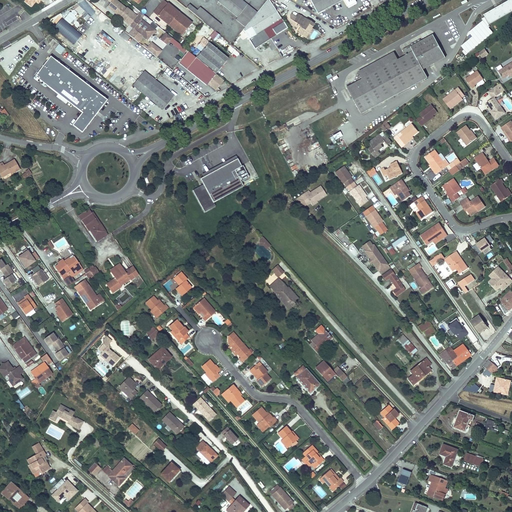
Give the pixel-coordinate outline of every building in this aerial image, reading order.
[(108,0),(111,3),(107,7),(118,15),(118,14),(120,16),(120,17),(119,18),(129,26),(129,25),(137,16),(127,8),(126,9),(115,0),(108,0)] [(158,16),(168,4),(164,0),(154,13),(150,17),(154,20),(166,30),(169,26),(158,16)] [(235,20),(240,24),(253,10),(241,0),(218,0),(218,2),(237,18),(235,20)] [(268,0),(266,0),(257,13),(253,10),(240,24),(244,28),(243,29),(250,39),(249,39),(255,48),(287,28),(276,11),(268,0)] [(310,0),(317,14),(342,0),(344,0),(348,7),(356,3),(354,0),(310,0)] [(511,0),(509,0),(484,15),(489,24),(511,11),(511,0)] [(168,4),(158,16),(169,26),(181,36),(192,23),(168,4)] [(188,5),(185,8),(202,21),(215,32),(221,25),(199,7),(195,11),(188,5)] [(144,16),(140,12),(137,16),(129,25),(133,29),(128,35),(138,43),(143,37),(147,41),(152,34),(156,33),(155,31),(141,20),(143,17),(144,16)] [(297,32),(304,37),(307,32),(308,32),(311,28),(314,23),(304,17),(298,15),(296,18),(293,21),(299,25),(302,21),(305,22),(301,27),(300,27),(297,32)] [(304,37),(307,39),(313,29),(311,28),(308,32),(307,32),(304,37)] [(234,32),(228,39),(231,42),(238,34),(234,32)] [(363,79),(348,88),(362,114),(428,78),(423,68),(445,56),(434,35),(411,47),(411,46),(404,50),(407,55),(398,60),(394,52),(359,72),(363,79)] [(204,49),(196,58),(215,74),(228,58),(209,43),(206,41),(203,44),(201,42),(199,45),(204,49)] [(59,44),(55,50),(61,55),(65,49),(59,44)] [(151,44),(146,50),(149,52),(156,58),(161,52),(151,44)] [(490,54),(486,48),(480,53),(484,58),(490,54)] [(188,68),(196,58),(188,52),(180,61),(188,68)] [(107,99),(50,56),(35,76),(58,94),(56,96),(66,103),(67,101),(82,112),(72,125),(82,132),(107,99)] [(223,80),(215,74),(196,58),(188,68),(208,83),(209,81),(213,84),(211,87),(215,90),(220,85),(223,80)] [(503,79),(509,75),(511,73),(511,74),(511,62),(498,71),(503,79)] [(144,71),(141,75),(171,99),(174,95),(144,71)] [(477,71),(466,79),(472,89),(476,87),(475,85),(483,80),(477,71)] [(141,75),(133,85),(163,109),(171,99),(141,75)] [(499,84),(495,87),(500,93),(504,91),(499,84)] [(495,87),(488,92),(493,99),(486,103),(489,108),(491,111),(490,112),(495,119),(505,113),(494,98),(500,93),(495,87)] [(454,106),(453,105),(461,98),(464,96),(458,88),(443,99),(450,109),(454,106)] [(461,98),(453,105),(454,106),(462,100),(461,98)] [(422,117),(416,121),(421,127),(425,124),(424,122),(433,115),(437,112),(431,105),(420,114),(422,117)] [(433,115),(424,122),(425,124),(434,117),(433,115)] [(501,128),(503,132),(505,131),(511,140),(511,122),(511,121),(501,128)] [(398,135),(394,138),(401,148),(405,145),(408,142),(407,141),(418,132),(412,124),(398,135)] [(473,136),(470,131),(465,126),(457,132),(467,145),(477,138),(474,135),(473,136)] [(340,131),(333,136),(336,140),(343,136),(340,131)] [(511,141),(511,140),(505,131),(503,132),(511,142),(511,141)] [(371,147),(368,149),(374,158),(380,153),(377,150),(382,147),(380,144),(384,141),(388,145),(391,143),(385,136),(382,138),(379,135),(369,143),(371,147)] [(425,157),(431,164),(435,170),(434,171),(436,174),(449,165),(449,164),(447,161),(444,163),(435,150),(425,157)] [(483,153),(474,159),(485,175),(494,169),(483,153)] [(458,158),(449,165),(451,168),(460,162),(458,158)] [(202,191),(200,188),(193,192),(204,211),(215,206),(214,204),(240,189),(238,184),(241,182),(249,178),(243,166),(241,167),(237,159),(200,180),(204,186),(205,189),(202,191)] [(2,163),(0,164),(0,172),(2,177),(11,172),(11,174),(19,170),(14,160),(4,166),(2,163)] [(256,174),(250,162),(243,166),(249,178),(256,174)] [(384,168),(381,170),(384,177),(388,176),(389,179),(402,173),(397,162),(390,165),(391,168),(385,171),(384,168)] [(342,183),(343,182),(346,186),(353,182),(350,178),(351,177),(343,166),(334,172),(339,179),(338,180),(341,184),(342,183)] [(456,166),(449,171),(452,176),(459,171),(458,170),(456,166)] [(370,176),(376,172),(373,168),(367,172),(370,176)] [(26,173),(22,175),(24,178),(28,176),(31,174),(29,170),(25,172),(26,173)] [(447,187),(445,189),(450,197),(450,198),(453,202),(459,198),(456,193),(461,190),(453,179),(445,184),(447,187)] [(510,195),(506,189),(502,184),(504,183),(501,179),(491,186),(501,202),(510,195)] [(402,180),(394,185),(397,189),(395,191),(397,194),(402,201),(410,196),(408,192),(409,191),(402,180)] [(367,201),(364,197),(366,196),(368,200),(369,199),(374,195),(372,192),(371,191),(368,194),(369,194),(366,196),(359,184),(356,186),(354,182),(347,187),(342,190),(345,194),(350,191),(357,202),(360,206),(367,201)] [(321,186),(310,193),(302,198),(305,203),(309,201),(310,203),(311,204),(317,201),(326,195),(321,186)] [(301,196),(297,199),(303,207),(306,205),(305,203),(302,198),(301,196)] [(460,203),(463,208),(464,207),(467,211),(468,213),(476,208),(477,209),(478,211),(485,206),(478,196),(470,202),(468,198),(460,203)] [(422,197),(414,202),(420,211),(416,213),(421,219),(432,212),(422,197)] [(363,211),(374,227),(375,226),(378,230),(384,225),(381,221),(382,221),(371,205),(363,211)] [(92,214),(81,221),(88,231),(90,230),(95,238),(104,232),(102,229),(104,229),(101,225),(100,226),(92,214)] [(427,245),(433,241),(441,235),(443,237),(447,235),(439,223),(420,236),(427,245)] [(384,225),(378,230),(380,234),(387,229),(384,225)] [(107,235),(104,232),(95,238),(97,241),(107,235)] [(392,244),(394,248),(397,246),(398,247),(404,242),(404,241),(407,239),(405,235),(392,244)] [(489,236),(485,239),(489,244),(493,241),(489,236)] [(489,244),(485,239),(473,248),(478,255),(491,246),(489,244)] [(363,246),(366,250),(374,245),(371,240),(363,246)] [(366,250),(365,250),(370,257),(371,259),(373,262),(374,263),(379,270),(387,264),(374,245),(366,250)] [(24,269),(35,261),(33,259),(37,256),(31,246),(16,257),(24,269)] [(445,259),(449,265),(450,264),(453,267),(454,266),(456,269),(460,274),(468,269),(462,260),(461,261),(457,256),(458,255),(456,252),(445,259)] [(444,258),(441,253),(430,261),(433,266),(444,258)] [(58,265),(55,267),(61,277),(67,273),(69,276),(64,280),(68,286),(75,281),(73,277),(78,273),(76,270),(80,266),(74,257),(70,259),(70,260),(69,261),(67,259),(64,262),(63,260),(59,262),(61,264),(59,266),(58,265)] [(15,281),(10,275),(13,273),(6,264),(4,266),(0,260),(0,268),(0,269),(6,277),(4,279),(6,281),(4,282),(7,287),(15,281)] [(418,263),(410,269),(412,273),(411,274),(421,288),(428,283),(430,282),(420,269),(421,268),(418,263)] [(92,265),(88,268),(90,271),(93,276),(94,277),(99,273),(95,267),(94,268),(92,265)] [(115,279),(106,285),(112,294),(121,287),(120,286),(119,284),(128,277),(130,279),(131,280),(135,278),(129,269),(125,272),(120,265),(110,272),(115,279)] [(285,272),(278,265),(272,270),(279,277),(285,272)] [(511,282),(511,280),(499,267),(491,275),(496,280),(492,285),(497,290),(500,287),(504,290),(511,282)] [(48,279),(41,270),(35,274),(34,274),(40,282),(37,285),(38,286),(48,279)] [(391,270),(383,275),(386,281),(390,278),(397,288),(393,290),(397,296),(405,290),(391,270)] [(86,273),(85,274),(89,279),(93,276),(90,271),(86,273)] [(181,272),(173,279),(179,285),(178,287),(176,289),(182,296),(191,288),(185,281),(187,280),(181,272)] [(40,282),(34,274),(31,276),(37,285),(40,282)] [(470,274),(458,283),(465,293),(468,291),(465,287),(474,280),(470,274)] [(128,277),(119,284),(120,286),(130,279),(128,277)] [(269,286),(271,289),(280,281),(278,278),(269,286)] [(75,288),(78,292),(88,285),(85,281),(75,288)] [(280,281),(271,289),(277,295),(278,294),(281,297),(279,299),(289,309),(294,304),(293,302),(297,299),(293,295),(294,294),(291,291),(289,292),(286,289),(287,288),(280,281)] [(428,283),(421,288),(420,289),(423,293),(431,287),(428,283)] [(100,303),(95,296),(88,285),(78,292),(81,297),(86,304),(91,310),(100,303)] [(502,303),(500,304),(505,314),(511,307),(511,290),(500,302),(502,303)] [(26,300),(18,305),(24,314),(36,306),(28,295),(24,297),(24,298),(26,300)] [(145,303),(152,310),(158,317),(168,308),(165,305),(164,306),(160,302),(159,303),(157,301),(153,296),(145,303)] [(203,298),(194,306),(200,313),(201,312),(204,316),(202,318),(205,321),(215,312),(203,298)] [(55,308),(57,312),(64,321),(72,314),(62,299),(55,304),(57,307),(55,308)] [(64,321),(57,312),(55,313),(62,322),(64,321)] [(480,316),(471,322),(479,333),(488,327),(480,316)] [(468,334),(456,318),(449,324),(450,326),(447,328),(454,337),(457,335),(461,340),(468,334)] [(172,331),(179,339),(178,340),(181,344),(189,337),(185,333),(187,331),(184,327),(183,327),(183,328),(182,328),(180,327),(182,326),(176,320),(169,326),(172,331)] [(432,328),(428,320),(418,327),(421,332),(423,331),(427,336),(434,331),(432,328)] [(37,331),(40,336),(46,332),(43,327),(37,331)] [(80,327),(72,332),(77,339),(85,334),(80,327)] [(153,327),(146,333),(151,339),(158,333),(153,327)] [(314,344),(311,347),(318,354),(321,351),(319,349),(322,346),(321,344),(330,336),(324,328),(321,331),(316,335),(311,340),(314,344)] [(172,331),(170,332),(178,340),(179,339),(172,331)] [(228,337),(228,346),(229,345),(237,354),(240,357),(239,359),(241,362),(251,353),(233,333),(228,337)] [(64,348),(58,339),(57,340),(52,334),(44,340),(47,344),(49,343),(51,345),(52,344),(58,353),(57,353),(58,355),(56,357),(59,361),(60,361),(68,356),(63,349),(64,348)] [(402,335),(398,339),(403,344),(407,340),(402,335)] [(98,349),(102,352),(100,354),(101,356),(104,359),(106,359),(107,361),(112,366),(113,366),(119,358),(119,357),(114,353),(113,353),(112,354),(111,354),(108,351),(110,350),(110,349),(109,349),(109,344),(112,341),(106,336),(103,340),(103,344),(98,349)] [(330,336),(321,344),(322,346),(332,337),(330,336)] [(24,337),(12,346),(15,350),(24,343),(30,352),(34,350),(24,337)] [(403,344),(398,339),(396,341),(402,347),(404,346),(408,342),(407,340),(403,344)] [(417,350),(408,342),(404,346),(412,354),(417,350)] [(24,343),(15,350),(21,359),(22,358),(25,362),(37,354),(34,350),(30,352),(24,343)] [(453,351),(448,354),(456,365),(470,355),(463,344),(453,351)] [(228,346),(236,355),(237,354),(229,345),(228,346)] [(456,365),(448,354),(453,351),(450,346),(438,355),(441,358),(442,358),(450,369),(456,365)] [(147,359),(155,368),(169,356),(162,347),(160,349),(147,359)] [(40,357),(45,364),(40,368),(42,370),(33,377),(36,381),(32,384),(37,390),(41,387),(39,385),(53,375),(47,366),(52,363),(46,354),(40,357)] [(169,356),(155,368),(156,369),(170,357),(169,356)] [(426,358),(410,371),(413,375),(408,378),(413,384),(430,370),(427,367),(431,364),(426,358)] [(219,371),(214,365),(209,359),(201,366),(206,372),(205,373),(212,382),(219,376),(217,373),(219,371)] [(489,360),(484,366),(487,368),(492,373),(493,373),(497,368),(489,360)] [(333,371),(323,361),(316,368),(327,381),(335,374),(333,371)] [(1,366),(0,367),(0,371),(4,377),(7,375),(10,379),(13,383),(16,381),(19,382),(23,379),(20,375),(15,369),(13,370),(12,368),(10,368),(9,367),(10,365),(8,362),(4,364),(2,363),(1,366)] [(249,370),(252,373),(254,372),(259,378),(257,379),(255,381),(261,387),(270,379),(265,373),(267,372),(261,365),(258,367),(256,365),(249,370)] [(19,366),(15,369),(20,375),(24,372),(23,371),(19,366)] [(302,366),(294,373),(297,377),(309,392),(318,384),(302,366)] [(40,368),(31,374),(33,377),(42,370),(40,368)] [(342,381),(347,377),(340,369),(335,374),(342,381)] [(139,384),(130,376),(120,386),(132,398),(139,392),(135,388),(139,384)] [(495,385),(492,385),(491,385),(490,391),(508,395),(510,383),(511,381),(497,377),(496,383),(495,385)] [(476,381),(467,391),(476,393),(482,385),(476,381)] [(232,384),(223,392),(230,400),(236,408),(244,401),(240,396),(238,394),(239,392),(232,384)] [(148,390),(140,397),(156,412),(163,404),(148,390)] [(223,392),(222,394),(228,402),(230,400),(223,392)] [(216,415),(200,398),(193,404),(201,413),(202,412),(203,414),(203,415),(209,421),(216,415)] [(24,408),(19,400),(15,402),(21,410),(24,408)] [(74,421),(72,425),(79,429),(83,421),(76,417),(75,418),(72,416),(74,412),(60,404),(56,412),(53,410),(49,417),(54,420),(57,415),(69,421),(70,419),(74,421)] [(388,405),(380,412),(384,417),(385,416),(390,422),(387,424),(392,429),(399,423),(394,418),(398,414),(393,409),(392,409),(388,405)] [(252,414),(259,423),(265,430),(268,427),(269,427),(276,421),(273,417),(272,418),(269,414),(267,415),(265,412),(260,407),(252,414)] [(465,432),(470,419),(471,415),(460,411),(454,428),(465,432)] [(184,427),(169,412),(162,419),(177,434),(184,427)] [(382,427),(376,420),(373,423),(378,430),(382,427)] [(139,430),(132,423),(128,427),(135,434),(139,430)] [(200,431),(195,426),(194,428),(192,426),(191,428),(193,429),(190,432),(194,437),(200,431)] [(277,433),(282,439),(289,446),(296,440),(290,432),(285,426),(277,433)] [(226,427),(221,432),(225,438),(226,437),(227,438),(226,439),(232,445),(237,440),(226,427)] [(290,432),(296,440),(298,438),(292,431),(290,432)] [(166,447),(158,439),(153,444),(161,452),(166,447)] [(289,446),(282,439),(280,440),(287,448),(289,446)] [(202,441),(196,447),(200,450),(199,451),(210,462),(217,455),(202,441)] [(32,447),(36,454),(43,451),(38,443),(32,447)] [(305,456),(303,458),(310,466),(313,469),(323,460),(320,457),(319,458),(315,454),(316,452),(317,452),(311,445),(302,453),(305,456)] [(443,445),(440,454),(447,457),(444,464),(452,467),(457,450),(443,445)] [(33,474),(34,473),(35,476),(46,470),(44,466),(47,464),(45,460),(43,457),(45,456),(43,451),(36,454),(27,460),(30,465),(28,465),(33,474)] [(464,461),(473,464),(476,457),(467,453),(464,461)] [(476,457),(473,464),(481,467),(483,460),(476,457)] [(112,470),(109,474),(108,476),(118,485),(134,468),(124,458),(112,470)] [(310,466),(303,458),(301,459),(308,467),(310,466)] [(168,481),(173,477),(179,469),(171,462),(160,474),(168,481)] [(95,464),(89,470),(94,475),(100,468),(95,464)] [(107,466),(102,470),(108,476),(109,474),(112,470),(107,466)] [(330,468),(329,470),(333,475),(332,476),(334,477),(337,480),(339,478),(330,468)] [(179,469),(173,477),(174,478),(181,471),(179,469)] [(329,470),(320,477),(324,482),(332,491),(343,481),(340,478),(339,478),(337,480),(334,477),(332,476),(333,475),(329,470)] [(412,475),(402,471),(397,483),(407,487),(412,475)] [(447,476),(436,472),(435,477),(431,475),(429,481),(432,482),(428,495),(443,500),(445,494),(443,494),(447,481),(446,481),(447,476)] [(57,489),(52,494),(59,501),(65,495),(69,500),(78,491),(74,487),(67,479),(64,482),(61,479),(54,486),(57,489)] [(25,502),(20,498),(23,494),(11,482),(1,493),(19,509),(25,502)] [(269,492),(271,495),(280,487),(277,485),(269,492)] [(229,487),(222,494),(228,501),(236,493),(229,487)] [(284,509),(287,507),(291,503),(292,502),(280,487),(271,495),(284,509)] [(23,494),(20,498),(25,502),(28,498),(23,494)] [(239,496),(226,510),(228,511),(240,511),(244,508),(245,509),(249,505),(239,496)] [(74,508),(78,511),(77,511),(95,511),(93,510),(87,503),(88,502),(84,499),(77,506),(76,507),(74,508)]
